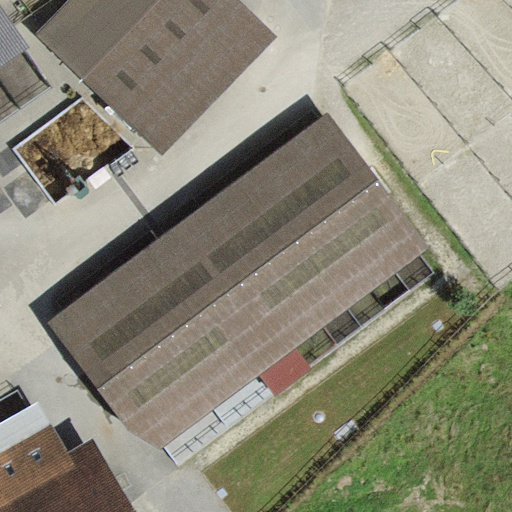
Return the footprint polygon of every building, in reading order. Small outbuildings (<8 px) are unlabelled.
[(67,0),(36,33),(163,154),(275,36),(237,0),(67,0)] [(0,11),(0,64),(25,47),(0,11)] [(0,84),(0,128),(58,96),(39,63),(0,84)] [(99,396),(163,447),(432,246),(328,116),(52,323),(99,396)] [(53,421),(0,451),(0,511),(136,511),(94,438),(70,452),(53,421)]
